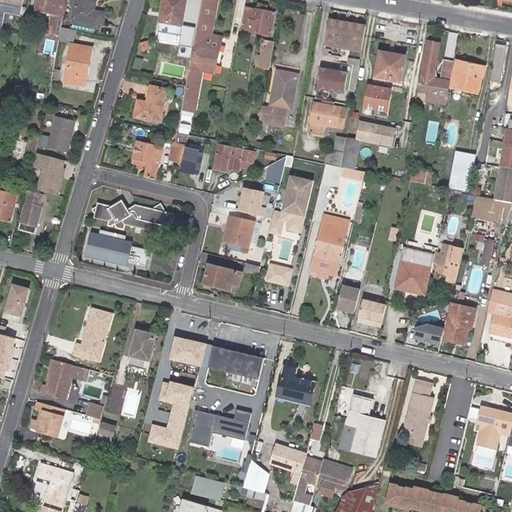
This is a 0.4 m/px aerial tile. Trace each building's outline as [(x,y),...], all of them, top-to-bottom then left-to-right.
[(5,7),(22,11),(23,0),(0,0),(0,33),(3,34),(4,26),(3,26),(5,11),(4,11),(5,7)] [(61,26),(63,14),(62,14),(64,0),(37,0),(36,9),(51,12),(49,24),(54,25),(52,32),(56,33),(60,34),(61,26)] [(94,11),(95,0),(76,0),(74,19),(103,24),(105,13),(94,11)] [(183,23),(187,0),(164,0),(160,20),(158,29),(180,33),(183,24),(183,23)] [(200,0),(195,36),(193,45),(197,46),(193,69),(201,70),(217,73),(222,43),(210,41),(211,34),(217,0),(200,0)] [(244,28),(271,33),(275,11),(267,9),(268,4),(262,3),(261,9),(247,7),(244,28)] [(362,50),(367,24),(330,18),(325,43),(362,50)] [(60,34),(59,39),(72,42),(75,30),(61,26),(60,34)] [(223,37),(211,34),(210,41),(222,43),(223,37)] [(269,68),(274,39),(266,38),(265,42),(263,54),(261,66),(269,68)] [(149,40),(141,42),(142,49),(151,47),(149,40)] [(421,76),(420,75),(417,90),(447,95),(450,80),(433,77),(439,42),(427,40),(421,76)] [(86,77),(92,47),(71,43),(64,80),(83,85),(85,77),(86,77)] [(496,43),(490,80),(500,81),(506,45),(496,43)] [(382,50),(378,74),(402,79),(406,55),(382,50)] [(480,90),(485,65),(456,60),(452,85),(464,88),(480,90)] [(317,86),(345,91),(349,71),(321,66),(317,86)] [(189,68),(187,78),(200,80),(201,70),(193,69),(189,68)] [(292,110),(296,87),(294,86),(296,75),(277,71),(270,106),(262,105),(259,121),(267,122),(283,125),(286,109),(292,110)] [(197,99),(200,80),(187,78),(184,97),(197,99)] [(372,83),(370,106),(395,108),(397,85),(372,83)] [(139,100),(138,107),(162,113),(167,88),(152,84),(148,102),(144,101),(139,100)] [(256,94),(249,91),(246,100),(254,102),(256,94)] [(197,99),(184,97),(182,108),(195,109),(197,99)] [(339,125),(341,107),(332,106),(333,101),(325,99),(324,104),(314,103),(310,131),(323,133),(324,123),(339,125)] [(162,113),(138,107),(136,115),(160,120),(162,113)] [(40,144),(48,146),(67,150),(74,119),(55,116),(49,136),(42,134),(40,144)] [(397,128),(360,120),(356,139),(362,141),(393,147),(397,128)] [(41,135),(33,133),(29,150),(37,152),(41,135)] [(348,137),(347,136),(337,134),(334,149),(327,153),(325,162),(326,162),(330,163),(341,166),(348,137)] [(348,137),(341,166),(356,169),(362,141),(356,139),(348,137)] [(186,142),(174,139),(170,158),(182,161),(186,142)] [(148,165),(145,177),(154,179),(162,148),(137,141),(132,156),(134,156),(133,160),(138,162),(141,163),(143,163),(148,165)] [(511,166),(511,141),(506,141),(502,165),(511,166)] [(215,164),(230,166),(231,164),(239,167),(240,163),(241,158),(254,161),(256,151),(220,144),(215,164)] [(193,146),(187,169),(205,174),(212,151),(193,146)] [(460,175),(464,151),(457,150),(453,173),(460,175)] [(473,153),(464,151),(460,175),(457,188),(467,190),(473,153)] [(66,161),(36,153),(33,167),(42,169),(37,189),(59,195),(66,169),(64,168),(66,161)] [(272,159),(269,180),(285,182),(287,160),(272,159)] [(330,163),(326,162),(321,180),(326,181),(330,163)] [(341,166),(330,163),(326,181),(339,184),(341,173),(361,178),(363,170),(356,169),(341,166)] [(314,181),(291,175),(282,212),(274,210),(268,233),(282,237),(285,222),(289,223),(287,230),(301,233),(314,181)] [(423,187),(416,185),(414,191),(422,193),(423,187)] [(241,201),(245,202),(243,212),(258,215),(262,193),(243,189),(241,201)] [(0,217),(11,220),(17,195),(2,191),(0,190),(0,217)] [(511,210),(511,201),(476,194),(471,215),(509,223),(510,217),(511,210)] [(28,196),(20,229),(36,233),(43,205),(42,205),(43,199),(28,196)] [(120,207),(117,203),(113,206),(97,202),(94,217),(109,222),(113,218),(117,223),(121,220),(124,225),(130,226),(132,229),(134,227),(148,230),(152,238),(160,234),(169,236),(171,230),(176,226),(172,221),(174,214),(165,212),(160,203),(152,208),(135,204),(126,210),(124,205),(120,207)] [(321,262),(320,267),(329,269),(330,264),(337,265),(348,218),(324,212),(313,260),(321,262)] [(231,216),(225,239),(229,240),(245,244),(243,251),(248,252),(250,244),(255,221),(231,216)] [(261,223),(255,221),(250,244),(255,246),(261,223)] [(395,239),(398,227),(392,226),(389,238),(395,239)] [(127,241),(128,237),(103,230),(102,235),(94,233),(88,257),(130,267),(131,262),(148,266),(152,251),(135,247),(136,243),(127,241)] [(493,239),(486,237),(481,262),(488,264),(493,239)] [(245,244),(229,240),(227,247),(243,251),(245,244)] [(455,275),(462,247),(453,245),(443,243),(440,251),(436,250),(434,257),(439,258),(438,262),(448,265),(446,273),(455,275)] [(416,288),(415,292),(423,293),(429,267),(432,253),(404,245),(401,260),(398,271),(402,272),(399,283),(416,288)] [(259,273),(261,265),(248,262),(246,270),(259,273)] [(270,263),(266,281),(289,287),(293,269),(270,263)] [(206,282),(233,289),(234,283),(240,284),(244,273),(211,264),(206,282)] [(396,287),(415,292),(416,288),(399,283),(402,272),(398,271),(394,286),(396,287)] [(29,288),(13,284),(5,311),(21,315),(29,288)] [(337,307),(354,312),(360,288),(343,284),(337,307)] [(511,295),(492,291),(489,304),(489,305),(498,306),(497,312),(495,312),(491,328),(503,331),(503,334),(511,336),(511,332),(511,295)] [(358,319),(381,325),(386,304),(363,299),(358,319)] [(113,312),(93,306),(81,343),(77,341),(73,352),(99,360),(113,312)] [(450,312),(444,338),(460,342),(466,315),(456,312),(456,314),(450,312)] [(150,360),(157,335),(138,329),(132,355),(150,360)] [(15,338),(0,333),(0,375),(4,376),(15,338)] [(206,344),(176,337),(171,358),(202,366),(206,344)] [(266,358),(213,345),(208,367),(260,380),(266,358)] [(76,364),(51,357),(48,369),(49,369),(45,383),(42,383),(40,390),(65,398),(72,376),(76,364)] [(315,383),(295,378),(297,370),(286,367),(279,397),(310,405),(315,383)] [(424,438),(434,398),(430,396),(432,386),(433,382),(418,379),(417,383),(416,382),(405,425),(412,426),(411,433),(410,435),(424,438)] [(178,386),(165,383),(161,400),(175,403),(168,429),(153,425),(149,441),(178,448),(193,388),(179,385),(178,386)] [(341,447),(353,450),(377,456),(386,420),(369,415),(374,399),(355,394),(348,418),(341,447)] [(55,405),(38,400),(36,407),(42,409),(39,419),(36,419),(33,428),(58,435),(64,415),(53,412),(55,405)] [(100,419),(104,405),(90,400),(86,415),(100,419)] [(66,409),(55,405),(53,412),(64,415),(66,409)] [(509,436),(511,425),(511,412),(481,405),(475,428),(481,430),(478,444),(496,448),(499,433),(509,436)] [(252,414),(237,410),(235,420),(197,411),(190,441),(211,446),(213,434),(246,441),(252,414)] [(104,422),(101,432),(113,435),(116,425),(104,422)] [(113,435),(101,432),(99,438),(110,442),(113,435)] [(424,438),(410,435),(408,442),(422,446),(424,438)] [(302,473),(307,455),(276,445),(271,463),(302,473)] [(314,496),(303,493),(307,480),(317,483),(318,477),(324,460),(307,455),(302,473),(293,500),(311,506),(314,496)] [(251,460),(248,473),(244,487),(260,492),(262,492),(267,473),(251,460)] [(353,470),(324,460),(318,477),(324,479),(323,485),(335,488),(337,482),(348,486),(353,470)] [(61,510),(73,471),(40,462),(34,483),(47,487),(41,504),(61,510)] [(454,475),(452,485),(462,487),(464,480),(459,478),(459,476),(454,475)] [(191,493),(220,501),(223,489),(225,484),(195,476),(191,493)] [(337,482),(335,488),(346,492),(348,486),(337,482)] [(413,488),(390,482),(385,503),(396,506),(407,509),(408,506),(420,509),(432,511),(480,511),(482,505),(457,499),(458,497),(414,486),(413,488)] [(371,511),(379,484),(346,492),(335,511),(371,511)] [(225,511),(227,509),(183,496),(177,511),(225,511)]
